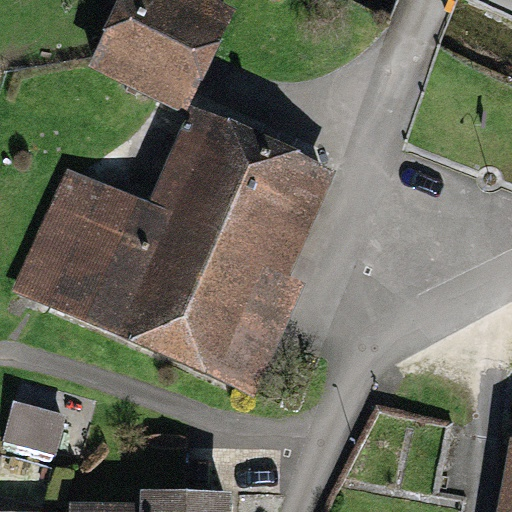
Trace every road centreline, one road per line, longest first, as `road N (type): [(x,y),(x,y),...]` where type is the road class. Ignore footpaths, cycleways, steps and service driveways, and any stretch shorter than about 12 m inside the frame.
road 1 (residential): [(396,314),(379,209),(377,116),(428,0)]
road 2 (residential): [(396,314),(348,386),(296,511)]
road 3 (residential): [(511,256),(396,314)]
